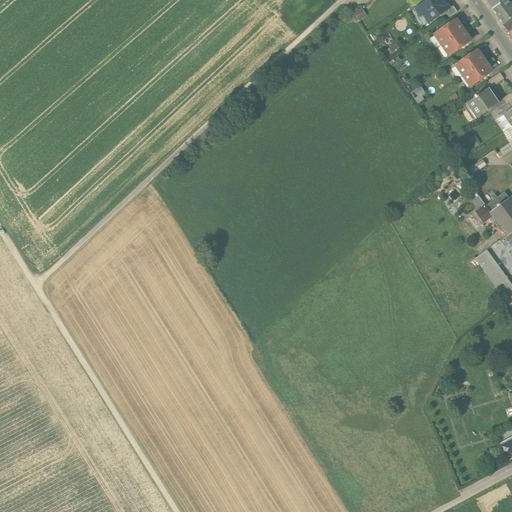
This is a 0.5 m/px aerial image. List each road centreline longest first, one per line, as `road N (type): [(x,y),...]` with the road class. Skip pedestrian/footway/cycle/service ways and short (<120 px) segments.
road 1 (track): [(34,288),(342,0)]
road 2 (track): [(0,234),(174,511)]
